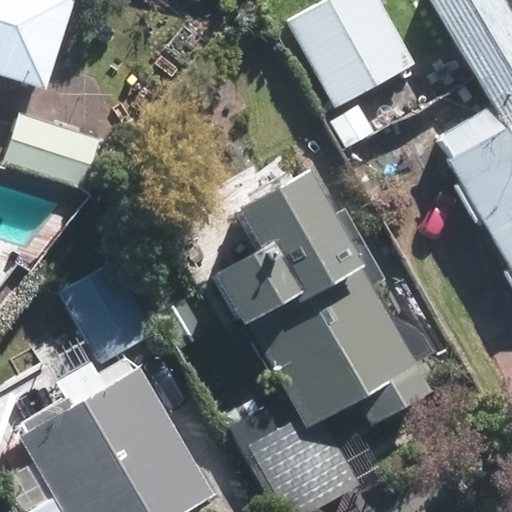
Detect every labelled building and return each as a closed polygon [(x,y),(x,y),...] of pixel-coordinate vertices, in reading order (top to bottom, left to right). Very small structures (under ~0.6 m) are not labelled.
[(0,0),(0,89),(31,99),(61,5),(46,0),(0,0)] [(408,68),(372,0),(322,0),(282,22),(329,110),(408,68)] [(464,226),(471,222),(500,273),(494,276),(511,306),(511,305),(511,42),(487,0),(416,0),(480,111),(430,140),(442,162),(437,165),(450,186),(443,190),(464,226)] [(0,154),(0,167),(77,193),(93,141),(13,116),(0,154)] [(236,324),(289,421),(270,431),(257,411),(227,428),(274,511),(308,511),(351,489),(313,423),(344,406),(358,430),(419,396),(403,367),(422,357),(409,336),(382,322),(365,293),(363,294),(359,290),(371,282),(334,215),(313,227),(285,177),(220,213),(242,253),(194,279),(223,331),(236,324)] [(94,366),(145,337),(105,264),(54,293),(94,366)] [(183,471),(126,371),(59,410),(55,402),(8,428),(13,436),(5,440),(19,467),(0,478),(0,507),(2,511),(190,511),(210,500),(191,467),(183,471)]
